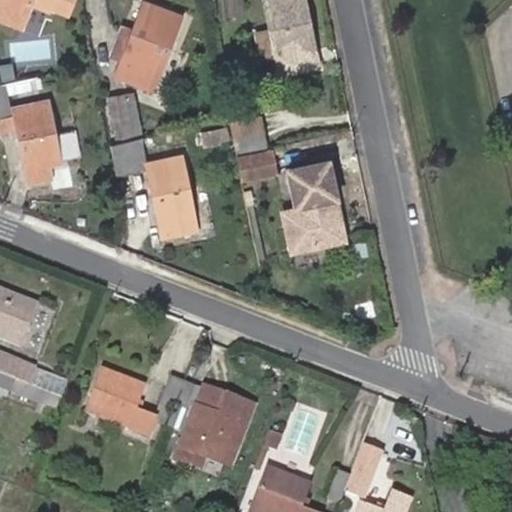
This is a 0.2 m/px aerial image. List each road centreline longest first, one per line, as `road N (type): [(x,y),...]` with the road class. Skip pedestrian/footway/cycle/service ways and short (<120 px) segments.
road 1 (residential): [(0,220),(424,392)]
road 2 (residential): [(347,0),(424,392)]
